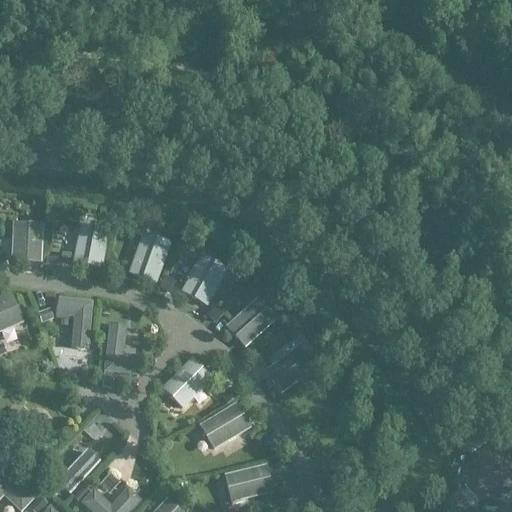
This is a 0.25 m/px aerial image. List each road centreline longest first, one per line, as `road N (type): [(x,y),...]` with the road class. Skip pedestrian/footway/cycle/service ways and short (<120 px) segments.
road 1 (tertiary): [(511,491),(355,276),(274,206),(173,161),(0,137)]
road 2 (unknown): [(511,330),(397,185),(305,118),(185,70),(0,46)]
